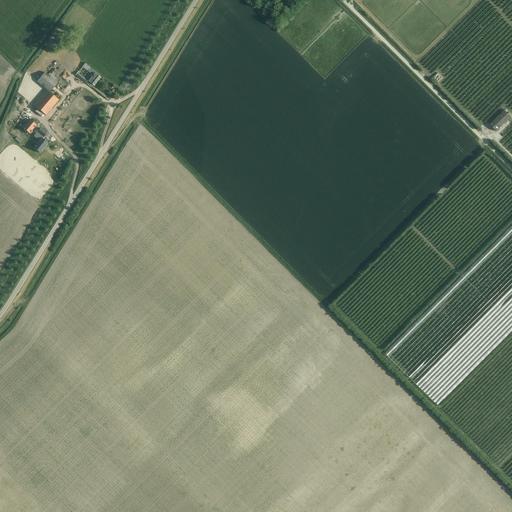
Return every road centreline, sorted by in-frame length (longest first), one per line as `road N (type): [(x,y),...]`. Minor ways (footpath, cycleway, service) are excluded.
road 1 (unclassified): [(0,312),(196,0)]
road 2 (unclassified): [(511,169),(341,0)]
